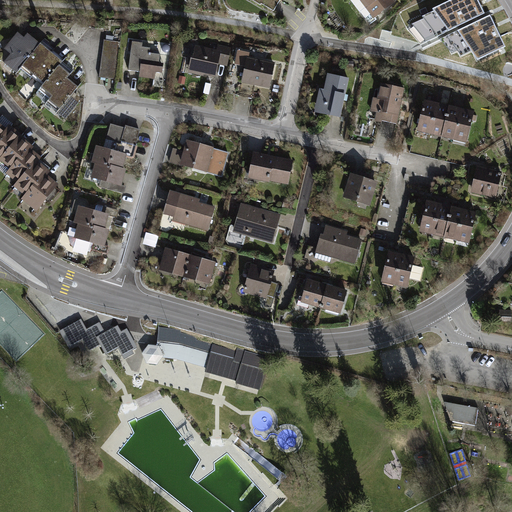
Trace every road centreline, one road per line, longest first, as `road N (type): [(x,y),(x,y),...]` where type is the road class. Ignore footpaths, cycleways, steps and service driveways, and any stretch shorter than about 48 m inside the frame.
road 1 (tertiary): [(119,298),(270,338),(316,342),(382,333),(440,308)]
road 2 (residential): [(119,298),(170,113)]
road 3 (residential): [(316,0),(284,135)]
road 4 (residential): [(284,135),(416,168)]
road 5 (tertiary): [(0,239),(38,267),(119,298)]
